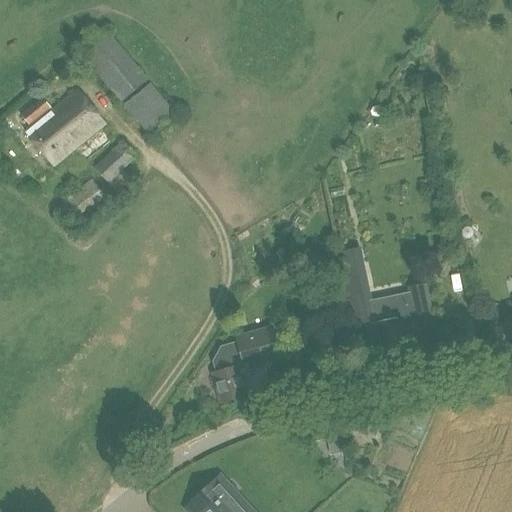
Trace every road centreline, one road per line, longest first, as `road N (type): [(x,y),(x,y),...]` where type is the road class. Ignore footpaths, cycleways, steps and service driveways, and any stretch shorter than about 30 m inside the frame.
road 1 (unclassified): [(111,511),(196,448),(272,419),(511,374)]
road 2 (track): [(126,496),(122,453),(219,309),(230,273),(210,210),(139,140)]
